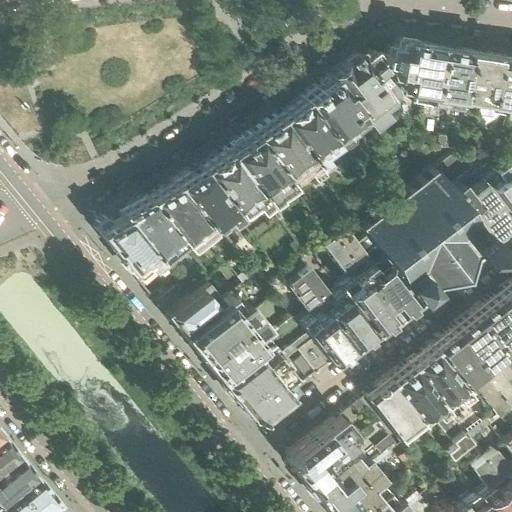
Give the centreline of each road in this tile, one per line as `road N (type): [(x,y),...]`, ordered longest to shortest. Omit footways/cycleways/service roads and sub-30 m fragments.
road 1 (residential): [(41,212),(152,157),(382,6)]
road 2 (residential): [(240,454),(511,246)]
road 3 (secondary): [(240,454),(41,212)]
road 4 (secondary): [(0,383),(104,511)]
road 5 (residential): [(511,23),(382,6)]
